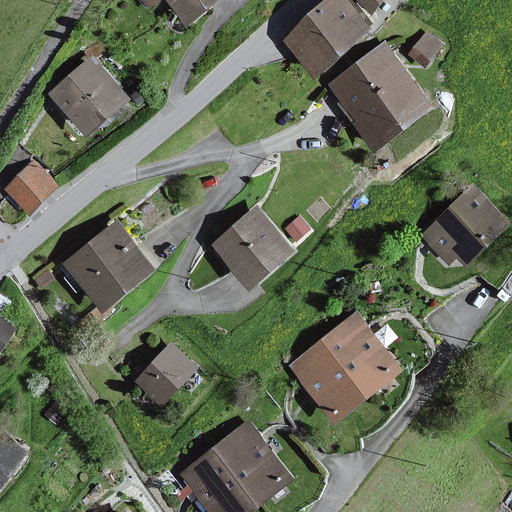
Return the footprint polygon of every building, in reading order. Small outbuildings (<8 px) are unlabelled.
[(212,0),(152,0),(155,3),(158,0),(176,0),(191,17),(212,0)] [(368,24),(344,0),(331,0),(295,34),(324,65),(368,24)] [(442,43),(428,33),(414,52),(428,62),(442,43)] [(431,100),(388,45),(338,83),(381,139),(431,100)] [(127,93),(95,58),(58,92),(90,127),(127,93)] [(61,185),(34,160),(7,189),(34,214),(61,185)] [(507,224),(475,189),(428,232),(453,259),(463,250),(470,257),(507,224)] [(295,248),(260,208),(222,240),(257,281),(295,248)] [(155,266),(121,223),(73,260),(107,303),(155,266)] [(402,366),(360,315),(329,340),(371,391),(402,366)] [(0,345),(14,327),(0,316),(0,345)] [(340,416),(371,391),(329,340),(298,365),(340,416)] [(197,366),(175,345),(142,381),(165,401),(197,366)] [(251,422),(220,447),(261,498),(292,473),(251,422)] [(0,486),(29,453),(0,428),(0,486)] [(221,511),(244,511),(261,498),(220,447),(189,472),(221,511)]
